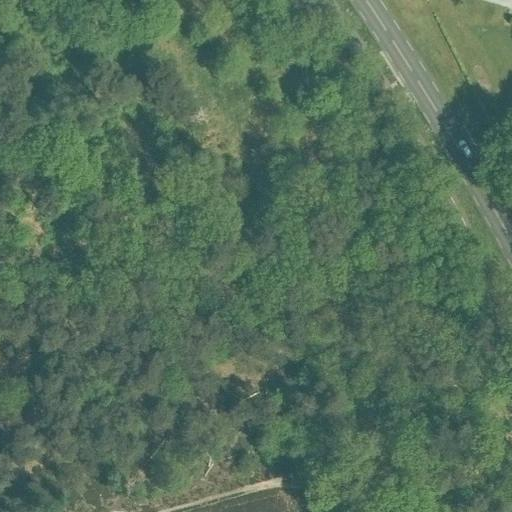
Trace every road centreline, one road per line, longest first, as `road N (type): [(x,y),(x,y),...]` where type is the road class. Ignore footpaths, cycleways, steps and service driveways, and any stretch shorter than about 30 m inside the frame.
road 1 (track): [(511,409),(172,511)]
road 2 (primary): [(511,245),(362,0)]
